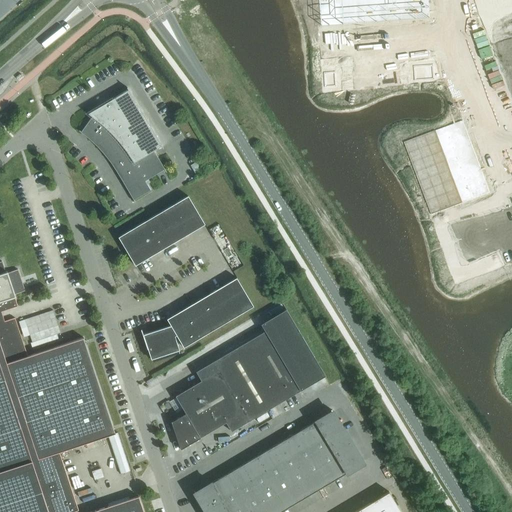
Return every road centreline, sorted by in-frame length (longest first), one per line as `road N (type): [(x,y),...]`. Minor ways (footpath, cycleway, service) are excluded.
road 1 (tertiary): [(468,511),(192,66)]
road 2 (unclassified): [(169,511),(44,122)]
road 3 (unknown): [(308,511),(378,467),(335,392),(297,405),(159,484)]
